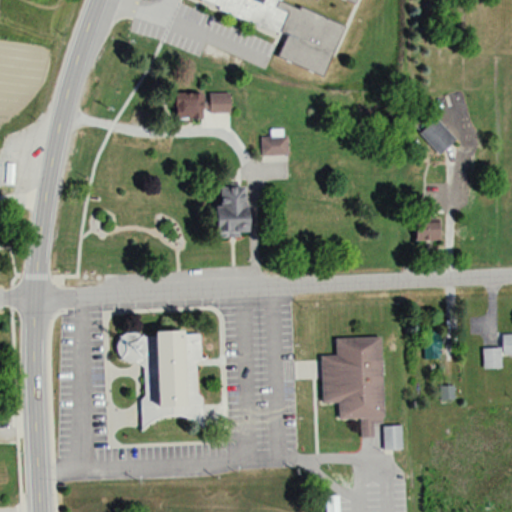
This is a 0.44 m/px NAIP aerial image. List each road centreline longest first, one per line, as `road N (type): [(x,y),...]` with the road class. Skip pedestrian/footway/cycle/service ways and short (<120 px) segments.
road 1 (residential): [(33,298),(511,276)]
road 2 (secondary): [(33,298),(57,127),(99,0)]
road 3 (secondary): [(38,511),(33,298)]
